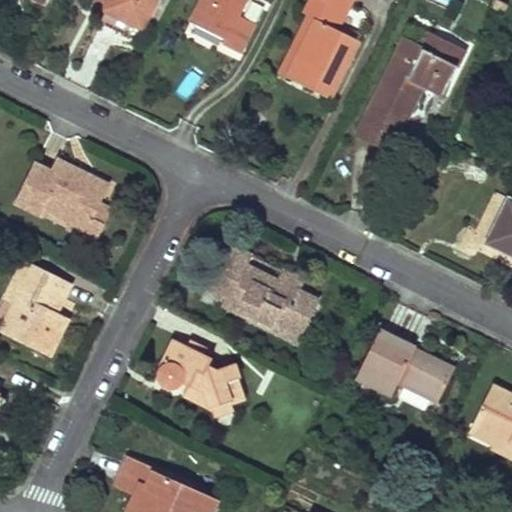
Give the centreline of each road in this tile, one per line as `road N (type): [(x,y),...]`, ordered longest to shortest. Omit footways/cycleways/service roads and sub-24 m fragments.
road 1 (residential): [(201,165),(34,511)]
road 2 (residential): [(201,165),(511,321)]
road 3 (residential): [(0,65),(201,165)]
